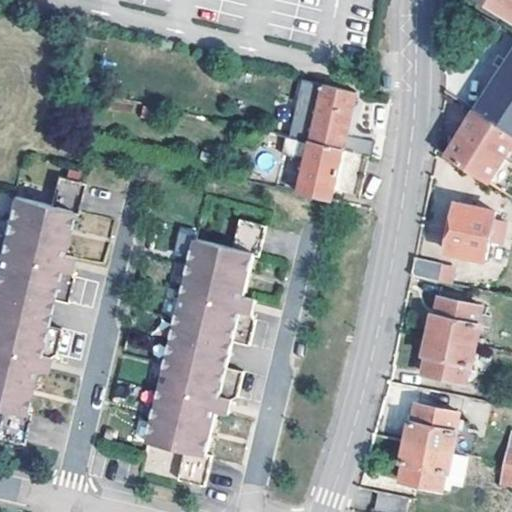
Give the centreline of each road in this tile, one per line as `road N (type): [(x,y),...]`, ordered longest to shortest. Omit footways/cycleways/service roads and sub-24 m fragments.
road 1 (tertiary): [(324,511),(366,376),(400,210),(415,0)]
road 2 (residential): [(64,501),(138,179)]
road 3 (residential): [(245,511),(310,231)]
